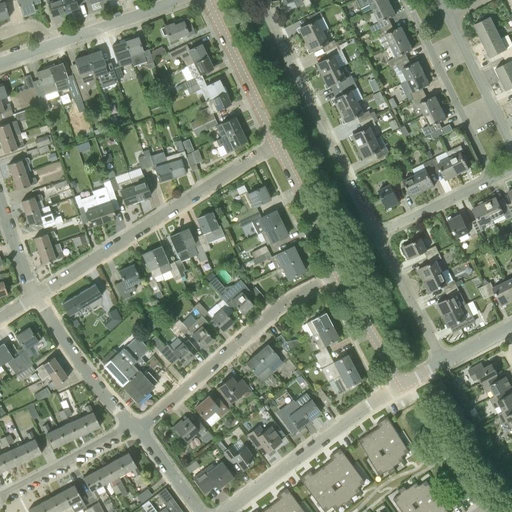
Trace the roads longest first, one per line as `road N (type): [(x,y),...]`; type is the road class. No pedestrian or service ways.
road 1 (residential): [(34,298),(275,143)]
road 2 (residential): [(261,0),(375,236)]
road 3 (residential): [(134,425),(275,308),(338,273)]
road 4 (residential): [(401,383),(225,511)]
road 5 (residential): [(493,178),(406,0)]
road 6 (residential): [(134,425),(97,388),(34,298)]
road 7 (residential): [(275,143),(205,0)]
road 8 (residential): [(0,497),(134,425)]
road 9 (residential): [(338,273),(275,143)]
road 10 (residential): [(375,236),(444,362)]
road 11 (residential): [(511,145),(448,16)]
road 12 (residential): [(48,47),(176,0)]
road 13 (residential): [(375,236),(493,178)]
road 14 (residential): [(401,383),(338,273)]
